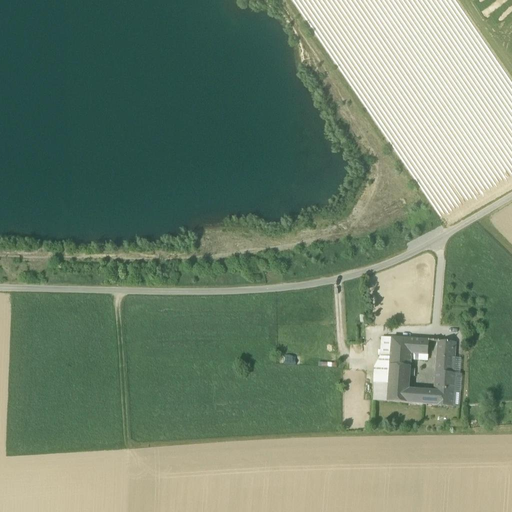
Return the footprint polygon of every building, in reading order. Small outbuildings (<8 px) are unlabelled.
[(382,338),(380,358),(391,359),(392,339),(382,338)] [(413,340),(392,339),(391,359),(388,403),(408,404),(409,390),(411,361),(412,355),(413,340)] [(429,342),(413,340),(412,355),(428,356),(429,342)] [(439,342),(437,373),(452,374),(453,359),(454,344),(439,342)] [(388,403),(391,359),(380,358),(374,369),(374,402),(388,403)] [(452,374),(456,375),(461,375),(462,360),(453,359),(452,374)] [(456,375),(452,374),(437,373),(435,394),(425,393),(424,405),(454,408),(456,375)] [(456,375),(454,408),(461,408),(463,375),(461,375),(456,375)] [(425,392),(409,390),(408,404),(424,405),(425,393),(425,392)]
